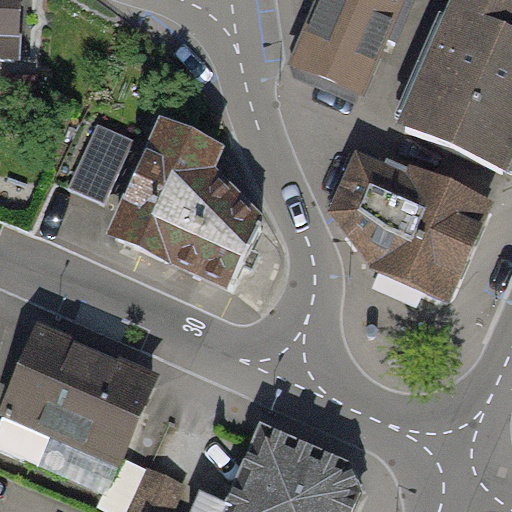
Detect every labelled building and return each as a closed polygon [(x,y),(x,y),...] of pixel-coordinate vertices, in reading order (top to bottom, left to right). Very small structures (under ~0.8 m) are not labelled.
[(0,0),(0,62),(22,64),(24,0),(0,0)] [(402,0),(323,0),(319,9),(326,12),(300,72),(361,98),(380,52),(392,57),(405,26),(393,21),(402,0)] [(511,0),(446,0),(387,136),(504,188),(511,170),(511,0)] [(109,237),(235,293),(261,235),(209,186),(227,151),(162,124),(109,237)] [(132,145),(99,130),(72,190),(90,198),(105,204),(132,145)] [(453,288),(487,213),(414,178),(408,187),(360,167),(338,217),(375,269),(431,296),(453,288)] [(152,395),(38,346),(0,432),(0,444),(108,491),(98,511),(181,511),(187,498),(120,469),(152,395)] [(364,511),(371,495),(255,450),(230,511),(364,511)]
